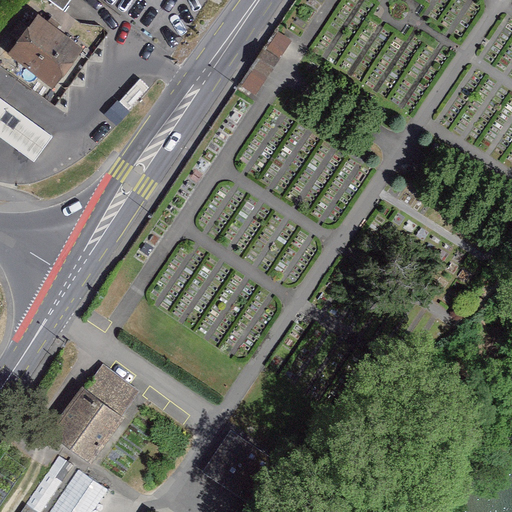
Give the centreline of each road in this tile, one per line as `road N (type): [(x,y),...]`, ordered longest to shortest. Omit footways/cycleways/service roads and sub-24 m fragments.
road 1 (primary): [(73,280),(258,0)]
road 2 (primary): [(0,392),(73,280)]
